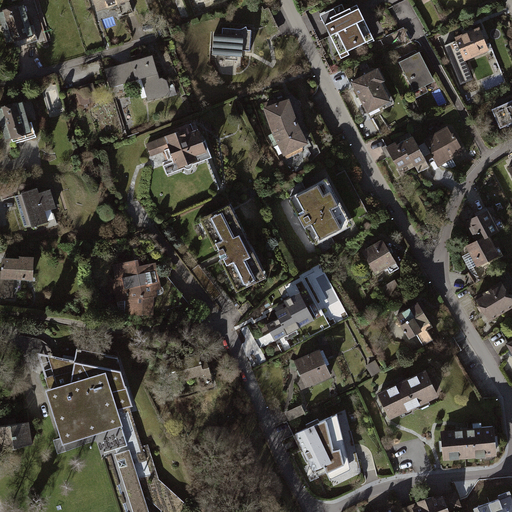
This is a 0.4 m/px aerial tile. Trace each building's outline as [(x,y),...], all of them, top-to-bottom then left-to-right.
[(128,0),(92,0),(99,23),(132,13),(128,0)] [(231,0),(190,0),(197,16),(232,1),(231,0)] [(343,4),(320,14),(340,56),(373,41),(357,6),(346,11),(343,4)] [(21,5),(0,11),(0,18),(9,49),(32,42),(21,5)] [(409,42),(396,17),(382,24),(395,49),(409,42)] [(481,29),(457,37),(466,62),(490,54),(481,29)] [(243,35),(213,33),(212,61),(242,63),(243,35)] [(417,52),(397,63),(412,91),(432,80),(417,52)] [(156,55),(105,70),(111,91),(137,83),(143,103),(168,96),(156,55)] [(373,64),(346,79),(365,113),(387,100),(376,80),(381,78),(373,64)] [(511,90),(511,88),(481,102),(495,132),(511,123),(511,90)] [(288,98),(264,108),(285,158),(309,147),(288,98)] [(21,103),(0,108),(0,120),(5,144),(29,138),(21,103)] [(173,134),(146,145),(150,157),(169,150),(174,163),(164,167),(167,175),(211,158),(205,142),(202,143),(197,131),(192,133),(189,124),(172,130),(173,134)] [(444,130),(415,146),(428,168),(429,171),(458,155),(444,130)] [(408,133),(394,141),(406,163),(413,176),(428,168),(415,146),(408,133)] [(394,141),(383,147),(395,169),(406,163),(394,141)] [(327,179),(293,197),(317,244),(351,227),(327,179)] [(40,191),(18,197),(27,229),(47,224),(44,212),(55,209),(50,193),(41,195),(40,191)] [(229,206),(199,221),(237,295),(267,280),(229,206)] [(489,213),(467,223),(477,243),(465,249),(475,269),(499,257),(491,240),(500,236),(489,213)] [(381,241),(361,252),(375,276),(395,265),(381,241)] [(32,261),(1,259),(0,272),(0,296),(13,297),(14,282),(31,283),(32,261)] [(139,261),(113,265),(116,279),(112,280),(119,317),(155,316),(155,299),(160,298),(158,291),(163,290),(157,264),(141,267),(139,261)] [(511,302),(501,284),(474,299),(487,322),(511,307),(511,302)] [(278,320),(266,326),(275,342),(321,317),(306,290),(284,302),(287,308),(275,314),(278,320)] [(419,303),(396,317),(411,342),(434,329),(419,303)] [(40,357),(66,443),(100,433),(126,511),(192,511),(194,510),(157,476),(133,395),(123,361),(75,347),(72,361),(40,357)] [(320,351),(294,362),(306,389),(332,378),(320,351)] [(207,354),(174,362),(179,382),(212,373),(207,354)] [(426,372),(378,394),(391,421),(438,399),(426,372)] [(302,406),(285,413),(289,422),(306,415),(302,406)] [(336,413),(295,434),(311,467),(322,462),(329,477),(348,467),(336,413)] [(28,422),(0,426),(0,450),(10,449),(12,451),(15,452),(18,450),(19,447),(31,446),(28,422)] [(495,431),(443,432),(444,460),(495,459),(495,431)] [(510,511),(504,491),(474,500),(477,511),(510,511)] [(447,511),(442,497),(401,510),(401,511),(447,511)]
